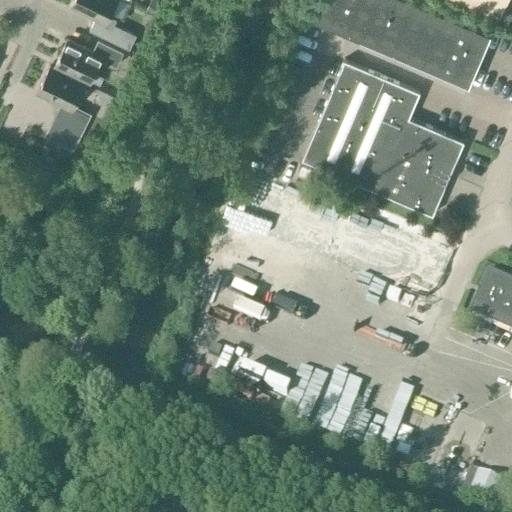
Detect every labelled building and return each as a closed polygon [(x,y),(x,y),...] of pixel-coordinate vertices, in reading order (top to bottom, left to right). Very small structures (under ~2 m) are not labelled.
[(106,20),(116,0),(72,0),(70,5),(95,17),(89,29),(115,41),(121,27),(106,20)] [(468,84),(490,33),(413,0),(320,0),(313,18),(468,84)] [(511,0),(474,0),(495,9),(493,14),(511,21),(511,0)] [(55,65),(54,66),(85,81),(97,87),(99,83),(91,79),(101,58),(116,65),(123,51),(98,39),(92,50),(67,38),(54,65),(55,65)] [(432,213),(463,140),(408,116),(419,90),(344,58),(302,157),(432,213)] [(97,87),(85,81),(54,66),(54,67),(50,65),(36,92),(61,104),(47,134),(72,146),(88,114),(73,107),(83,86),(95,92),(97,87)] [(289,167),(308,113),(291,108),(296,93),(272,85),(248,153),(289,167)] [(335,206),(341,192),(325,185),(319,199),(335,206)] [(341,210),(296,191),(277,236),(321,255),(341,210)] [(304,269),(301,278),(320,283),(323,274),(304,269)] [(511,281),(488,271),(469,315),(511,333),(511,281)] [(230,314),(202,304),(187,346),(188,346),(180,368),(207,378),(230,314)] [(401,388),(390,415),(399,418),(410,392),(401,388)]
